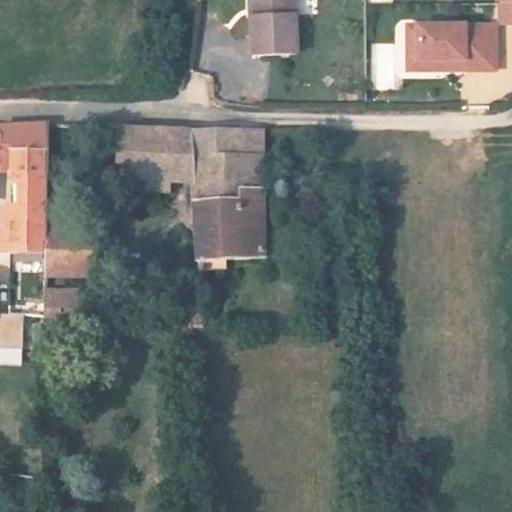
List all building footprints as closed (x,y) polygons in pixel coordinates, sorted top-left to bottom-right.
[(262,22),(261,0),(252,0),(253,23),(262,22)] [(297,0),(261,0),(262,22),(253,23),(253,53),(299,53),(297,0)] [(511,8),(511,0),(496,0),(496,8),(511,8)] [(501,25),(426,26),(426,60),(471,59),(471,69),(502,68),(501,25)] [(471,69),(471,59),(426,60),(426,26),(416,26),(417,69),(471,69)] [(198,97),(213,96),(212,73),(196,74),(198,97)] [(14,248),(50,253),(49,229),(50,126),(3,127),(3,133),(0,132),(0,170),(1,170),(11,170),(14,248)] [(197,183),(202,261),(270,258),(265,134),(134,129),(112,128),(113,178),(141,180),(142,188),(167,190),(168,182),(197,183)] [(11,170),(1,170),(1,250),(14,248),(11,170)] [(97,228),(49,229),(50,253),(50,276),(98,275),(97,228)] [(12,254),(12,267),(41,268),(42,255),(12,254)] [(50,318),(83,316),(82,291),(48,293),(50,318)]
